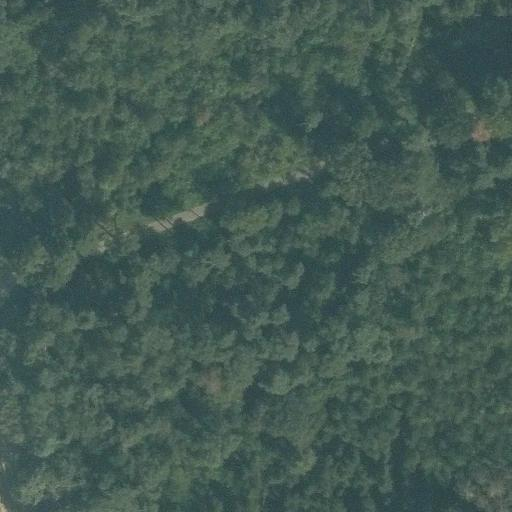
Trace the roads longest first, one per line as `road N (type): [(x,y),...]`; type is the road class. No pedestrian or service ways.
road 1 (track): [(511,98),(0,282)]
road 2 (track): [(0,331),(53,511)]
